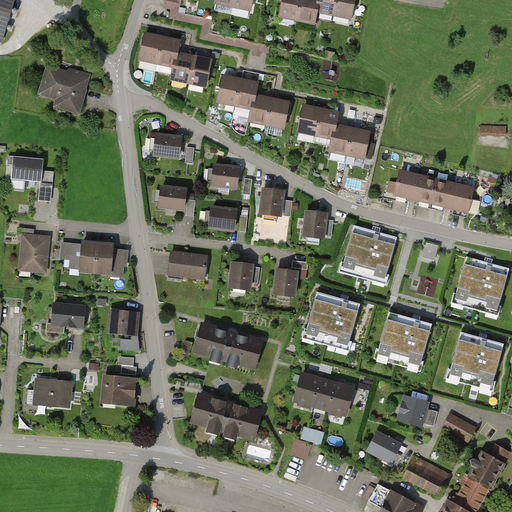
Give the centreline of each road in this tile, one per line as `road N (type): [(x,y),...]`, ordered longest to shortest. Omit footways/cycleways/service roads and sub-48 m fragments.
road 1 (residential): [(120,102),(154,104),(346,206),(511,245)]
road 2 (residential): [(161,459),(164,426),(138,234)]
road 3 (tertiary): [(161,459),(332,511)]
road 4 (tertiary): [(0,445),(161,459)]
road 5 (residential): [(138,234),(277,252)]
road 6 (residential): [(138,234),(120,102)]
